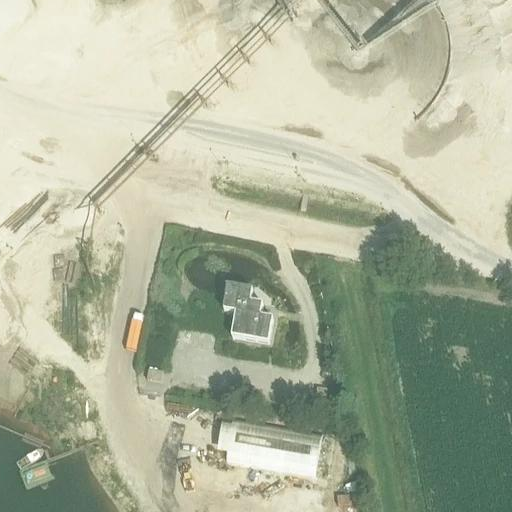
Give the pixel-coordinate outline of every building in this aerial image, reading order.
[(237,314),(233,339),(270,345),(274,320),(262,318),(264,305),(251,303),(253,291),(228,287),(224,312),(237,314)] [(180,354),(211,352),(210,329),(179,331),(180,354)] [(164,374),(149,372),(147,382),(162,384),(164,374)] [(316,477),(324,435),(235,420),(233,427),(223,425),(219,453),(229,455),(228,463),(316,477)] [(298,488),(298,507),(323,508),(323,489),(298,488)]
